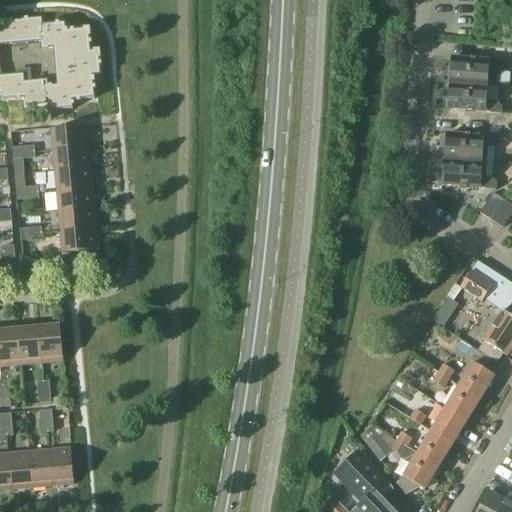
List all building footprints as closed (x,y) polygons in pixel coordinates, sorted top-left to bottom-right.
[(0,47),(42,44),(43,52),(56,51),(59,90),(48,91),(47,83),(24,85),(23,76),(1,78),(0,71),(0,93),(1,101),(23,99),(24,108),(47,106),(48,113),(72,111),(71,104),(94,101),(92,78),(100,78),(98,54),(90,54),(88,32),(65,34),(64,25),(42,28),(41,20),(0,23),(0,47)] [(506,62),(486,61),(486,62),(452,59),(450,85),(486,88),(499,89),(500,74),(505,69),(506,62)] [(502,111),(497,105),(485,104),(486,88),(450,85),(448,111),(483,114),(483,116),(502,117),(502,111)] [(87,128),(51,131),(53,153),(89,149),(87,128)] [(500,139),(481,137),(481,139),(446,136),(444,162),(481,165),(482,149),(494,150),(500,145),(500,139)] [(34,148),(23,149),(24,161),(35,160),(34,148)] [(12,161),(24,161),(23,149),(12,150),(12,161)] [(89,149),(53,153),(55,173),(90,170),(89,149)] [(496,187),(492,182),(480,181),(481,165),(444,162),(443,188),(478,190),(478,192),(496,193),(496,187)] [(90,170),(55,173),(57,193),(92,190),(90,170)] [(37,188),(26,189),(27,202),(38,201),(37,188)] [(16,203),(27,202),(26,189),(15,190),(16,203)] [(59,214),(94,210),(92,190),(57,193),(59,214)] [(493,195),(479,215),(491,223),(505,202),(493,195)] [(511,213),(511,207),(505,202),(491,223),(502,230),(511,213)] [(60,234),(96,231),(94,210),(59,214),(60,234)] [(10,211),(0,212),(0,223),(0,224),(11,223),(10,211)] [(41,229),(30,230),(31,242),(42,241),(41,229)] [(20,243),(31,242),(30,230),(19,231),(20,243)] [(62,255),(98,252),(96,231),(60,234),(62,255)] [(14,259),(13,247),(2,248),(3,260),(14,259)] [(460,290),(481,304),(493,287),(472,273),(460,290)] [(449,320),(459,304),(450,298),(441,314),(449,320)] [(511,351),(511,319),(502,313),(483,342),(507,358),(511,351)] [(63,364),(59,328),(38,329),(41,365),(63,364)] [(21,367),(41,365),(38,329),(18,331),(21,367)] [(18,331),(0,332),(0,362),(1,369),(21,367),(18,331)] [(437,364),(433,372),(449,382),(454,374),(442,367),(437,364)] [(473,365),(459,388),(480,401),(495,378),(473,365)] [(443,391),(449,382),(433,372),(432,372),(424,367),(420,374),(433,382),(431,384),(443,391)] [(37,383),(37,395),(50,394),(49,383),(37,383)] [(0,386),(0,398),(9,397),(8,386),(0,386)] [(445,410),(466,424),(480,401),(459,388),(445,410)] [(51,405),(50,394),(37,395),(38,406),(51,405)] [(0,409),(10,408),(9,397),(0,398),(0,409)] [(431,433),(452,446),(466,424),(445,410),(431,433)] [(39,413),(40,424),(53,423),(52,412),(39,413)] [(409,421),(421,428),(426,419),(414,412),(409,421)] [(0,416),(0,427),(12,426),(11,415),(0,416)] [(54,434),(53,423),(40,424),(41,435),(54,434)] [(13,438),(12,426),(0,427),(0,438),(13,438)] [(394,453),(391,452),(396,444),(395,443),(371,428),(360,438),(381,464),(394,453)] [(452,446),(431,433),(417,455),(438,469),(452,446)] [(412,441),(400,434),(395,443),(396,444),(407,449),(412,441)] [(407,449),(396,444),(391,452),(394,453),(400,457),(402,458),(407,449)] [(417,455),(407,449),(402,458),(400,457),(399,459),(411,465),(403,478),(424,492),(438,469),(417,455)] [(73,487),(70,451),(49,453),(52,489),(73,487)] [(358,452),(332,476),(360,505),(352,511),(392,511),(374,493),(386,481),(358,452)] [(49,453),(29,454),(32,491),(52,489),(49,453)] [(29,454),(8,456),(11,492),(32,491),(29,454)] [(0,493),(11,492),(8,456),(0,456),(0,493)] [(478,511),(511,511),(511,506),(488,494),(478,511)] [(324,508),(322,511),(342,511),(333,502),(327,508),(325,509),(324,508)]
